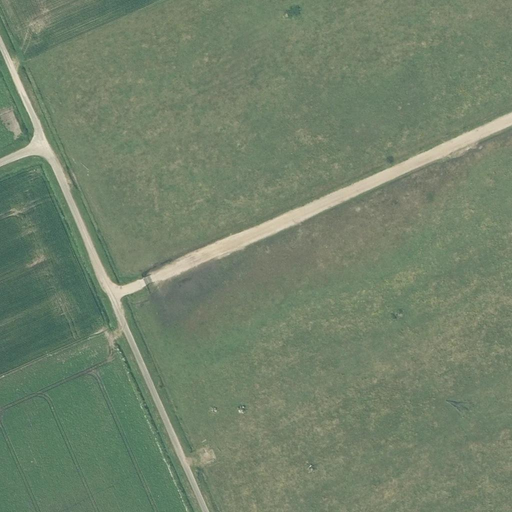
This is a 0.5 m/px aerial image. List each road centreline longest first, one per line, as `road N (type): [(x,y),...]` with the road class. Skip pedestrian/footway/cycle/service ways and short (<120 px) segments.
road 1 (track): [(511,117),(111,295)]
road 2 (unclassified): [(205,511),(44,143)]
